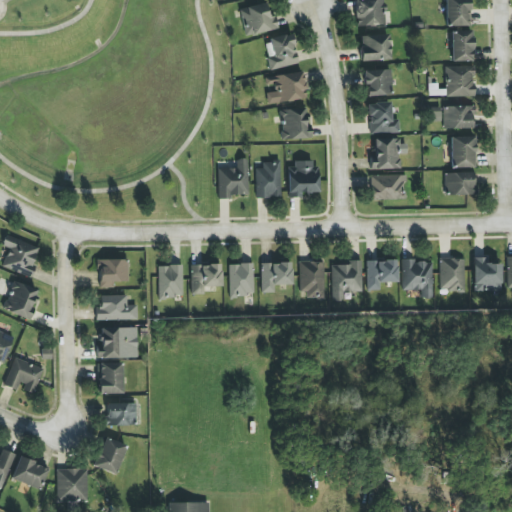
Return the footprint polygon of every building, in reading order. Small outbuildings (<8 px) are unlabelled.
[(384,26),(384,0),(354,0),(355,26),(384,26)] [(445,0),(446,27),(470,26),(469,0),(445,0)] [(239,9),(245,36),(278,29),(275,16),(269,17),(265,3),(239,9)] [(451,61),(472,62),(472,31),(451,31),(451,61)] [(359,35),(360,61),(389,60),(388,34),(359,35)] [(270,70),(298,64),(291,35),(263,41),(270,70)] [(473,66),(445,67),(446,97),(474,96),(473,66)] [(363,71),(363,85),(366,85),(367,96),(390,95),(390,70),(363,71)] [(268,105),(306,98),(302,71),(265,77),(266,86),(273,84),(274,92),(266,93),(268,105)] [(390,120),(390,103),(368,103),(369,133),(399,132),(398,120),(390,120)] [(443,129),(473,129),(472,106),(442,107),(443,129)] [(308,139),(308,108),(280,108),(281,139),(308,139)] [(475,168),(475,137),(450,137),(451,168),(475,168)] [(399,139),(373,139),(373,169),(399,169),(399,139)] [(217,169),(218,199),(230,199),(230,195),(248,195),(247,159),(237,159),(237,168),(217,169)] [(280,197),(279,161),(262,162),(262,168),(255,169),(256,198),(280,197)] [(287,168),(288,198),(301,197),(301,193),(319,192),(318,162),(294,163),(294,168),(287,168)] [(445,173),(446,195),(474,195),(474,173),(445,173)] [(371,200),(405,200),(405,175),(371,176),(371,200)] [(1,267),(30,278),(35,266),(32,264),(38,248),(6,235),(1,246),(9,249),(1,267)] [(500,264),(486,264),(486,258),(473,258),(473,292),(501,292),(500,264)] [(127,259),(97,260),(98,288),(114,288),(114,282),(128,282),(127,259)] [(464,291),(464,259),(440,259),(440,291),(464,291)] [(396,260),(366,261),(367,291),(379,290),(379,283),(396,282),(396,260)] [(331,265),(332,301),(343,301),(343,292),(362,292),(361,261),(348,261),(348,265),(331,265)] [(402,291),(421,290),(421,299),(432,298),(431,261),(401,261),(402,291)] [(324,298),(323,262),(298,262),(299,292),(306,292),(306,299),(324,298)] [(274,293),(274,285),(291,285),(291,263),(261,263),(261,293),(274,293)] [(204,294),(204,287),(221,287),(220,264),(190,265),(191,295),(204,294)] [(253,296),(253,264),(228,264),(229,296),(253,296)] [(157,266),(158,298),(182,298),(182,266),(157,266)] [(3,311),(28,319),(37,289),(12,281),(3,311)] [(136,321),(136,305),(126,305),(127,296),(98,295),(97,320),(136,321)] [(97,359),(137,358),(136,327),(100,328),(101,352),(96,352),(97,359)] [(0,362),(2,363),(13,338),(0,332),(0,362)] [(16,390),(17,386),(34,393),(43,369),(14,358),(4,386),(16,390)] [(122,394),(122,363),(97,363),(98,394),(122,394)] [(135,403),(106,404),(106,426),(136,425),(135,403)] [(126,446),(104,437),(92,466),(114,475),(126,446)] [(0,488),(1,489),(14,454),(0,448),(0,488)] [(48,468),(19,457),(10,479),(40,490),(48,468)] [(56,469),(56,503),(86,503),(86,469),(56,469)] [(208,511),(208,502),(167,503),(167,511),(208,511)]
